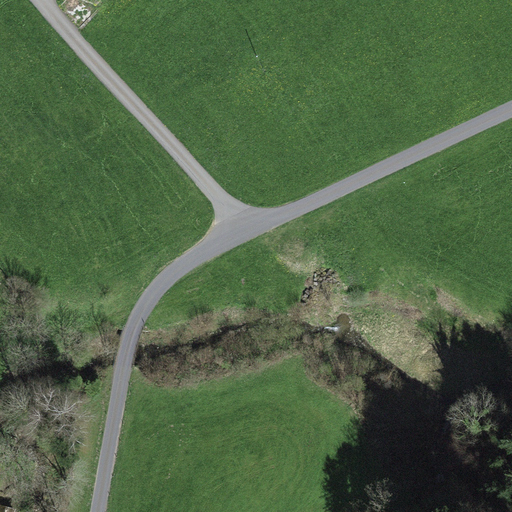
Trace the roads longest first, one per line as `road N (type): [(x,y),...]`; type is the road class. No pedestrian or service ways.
road 1 (unclassified): [(241,234),(181,266),(137,320),(97,511)]
road 2 (unclassified): [(241,234),(225,205),(40,0)]
road 3 (unclassified): [(511,109),(241,234)]
